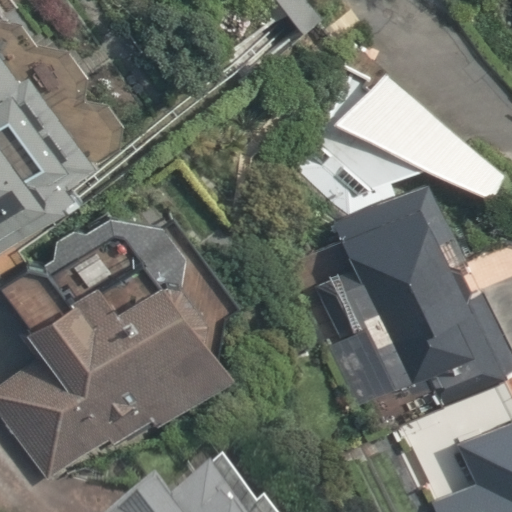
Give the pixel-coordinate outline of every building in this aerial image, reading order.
[(107,152),(0,17),(0,257),(102,185),(88,168),(107,152)] [(511,175),(511,163),(391,52),(303,144),(371,188),(429,166),(491,195),(511,175)] [(511,373),(511,367),(438,176),(342,212),(362,264),(312,284),(335,343),(372,328),(395,387),(424,376),(434,403),(511,373)] [(0,374),(0,405),(35,476),(256,365),(163,181),(101,212),(112,235),(23,279),(56,346),(0,374)] [(511,511),(511,416),(459,444),(471,467),(419,494),(428,511),(511,511)] [(243,511),(221,479),(155,511),(243,511)]
